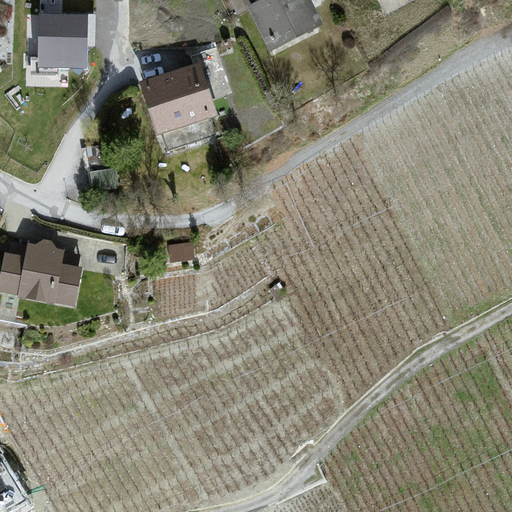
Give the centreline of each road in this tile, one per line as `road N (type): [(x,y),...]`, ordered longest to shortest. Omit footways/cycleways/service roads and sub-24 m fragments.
road 1 (track): [(511,312),(414,370),(333,434),(298,488),(234,511)]
road 2 (track): [(236,202),(511,40)]
road 3 (residential): [(0,183),(69,210),(136,223),(201,218),(236,202)]
